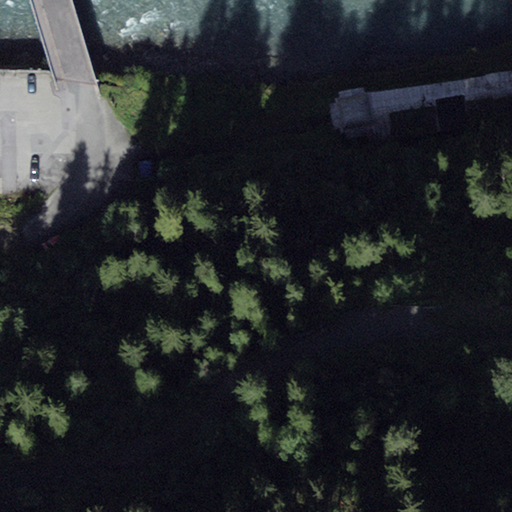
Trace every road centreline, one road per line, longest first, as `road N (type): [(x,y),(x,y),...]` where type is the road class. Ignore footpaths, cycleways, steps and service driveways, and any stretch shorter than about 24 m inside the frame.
road 1 (unclassified): [(0,488),(156,445),(285,359),(337,336),(511,324)]
road 2 (track): [(83,152),(189,153),(234,140),(328,91),(511,60)]
road 3 (unclassified): [(51,0),(82,110),(80,175),(53,225),(0,235)]
